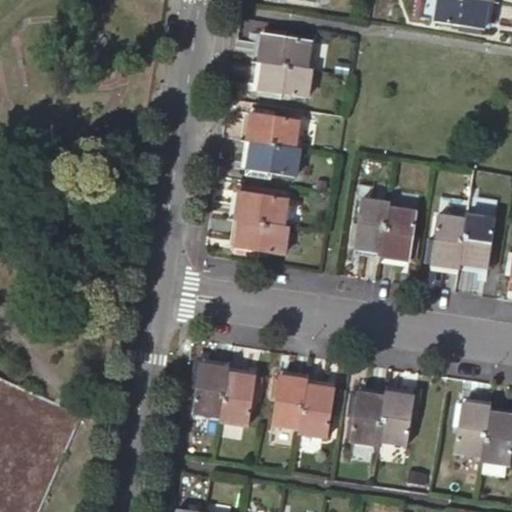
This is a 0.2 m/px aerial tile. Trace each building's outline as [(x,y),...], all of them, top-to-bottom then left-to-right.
[(488,1),(478,0),(436,0),(433,22),(462,26),(461,30),(483,34),(488,1)] [(312,43),(284,39),(284,34),(262,31),(257,63),(262,64),(308,71),(312,43)] [(308,71),(262,64),(257,96),(279,99),(280,95),(308,99),(312,71),(308,71)] [(300,122),(271,117),(272,113),(250,109),(245,141),(250,142),(295,149),(300,122)] [(296,178),(300,150),(295,149),(250,142),(245,174),(267,178),(268,173),(296,178)] [(283,228),(287,200),(259,196),(260,191),(237,188),(233,220),(237,221),(283,228)] [(380,253),(387,208),(388,203),(360,199),(356,227),(351,226),(348,249),(380,253)] [(410,240),(415,212),(387,208),(380,253),(379,258),(412,263),(415,241),(410,240)] [(489,247),(493,219),(465,214),(465,219),(458,265),(490,270),(493,247),(489,247)] [(458,265),(465,219),(437,215),(433,244),(428,243),(425,265),(457,270),(458,265)] [(283,228),(237,221),(232,253),(255,256),(255,252),(284,256),(288,229),(283,228)] [(226,374),(226,369),(194,364),(191,386),(195,387),(191,415),(219,419),(226,374)] [(0,511),(31,511),(76,405),(0,373),(0,511)] [(258,379),(226,374),(219,419),(218,424),(246,429),(250,400),(254,401),(258,379)] [(298,431),(304,386),(305,381),(273,376),(270,398),(274,399),(270,427),(298,431)] [(333,413),(337,390),(304,386),(298,431),(297,436),(325,440),(329,412),(333,413)] [(413,419),(416,397),(384,392),(383,397),(376,443),(404,447),(408,419),(413,419)] [(383,397),(351,393),(348,415),(352,415),(348,444),(376,448),(376,443),(383,397)] [(480,458),(487,413),(488,408),(455,403),(452,425),(457,426),(452,454),(480,458)] [(511,416),(487,413),(480,458),(479,463),(482,464),(505,467),(507,467),(511,439),(511,416)] [(505,467),(482,464),(480,475),(504,478),(505,467)]
